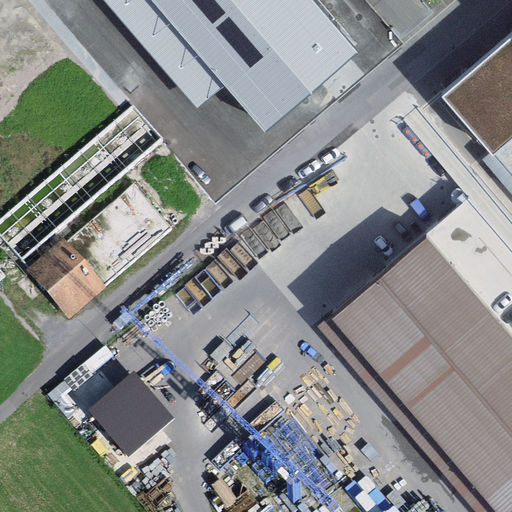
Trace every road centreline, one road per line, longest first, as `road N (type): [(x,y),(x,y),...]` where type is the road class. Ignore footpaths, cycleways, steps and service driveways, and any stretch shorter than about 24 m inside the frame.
road 1 (residential): [(482,0),(63,350)]
road 2 (unknown): [(309,244),(320,332),(341,378),(460,511)]
road 3 (unknown): [(208,511),(199,495),(193,377),(210,327),(235,307)]
